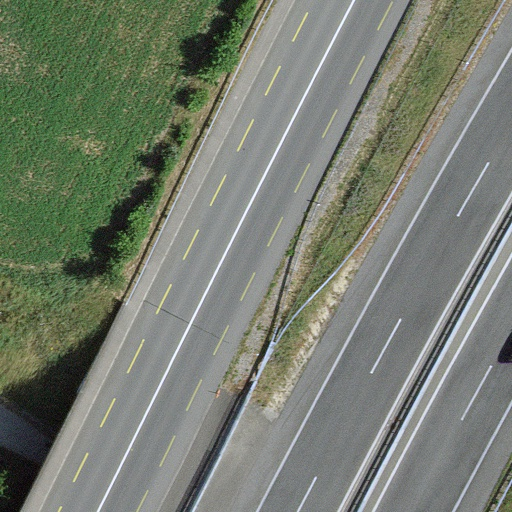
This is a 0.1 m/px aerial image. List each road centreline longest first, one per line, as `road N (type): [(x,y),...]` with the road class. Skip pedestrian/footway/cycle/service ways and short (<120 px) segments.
road 1 (primary): [(365,0),(107,511)]
road 2 (motorway): [(511,116),(294,511)]
road 3 (motorway): [(417,511),(511,333)]
road 4 (track): [(99,511),(0,432)]
